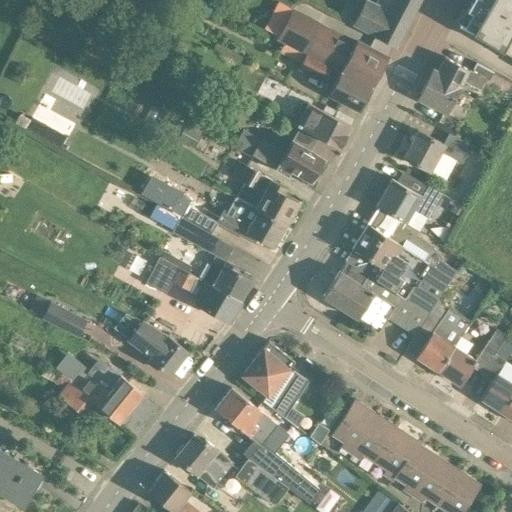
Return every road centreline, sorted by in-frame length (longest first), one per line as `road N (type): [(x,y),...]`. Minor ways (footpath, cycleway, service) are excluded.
road 1 (secondary): [(271,301),(439,0)]
road 2 (residential): [(511,458),(271,301)]
road 3 (secondary): [(104,511),(271,301)]
